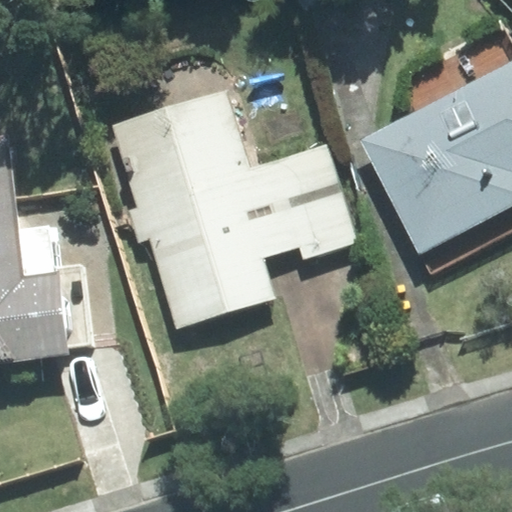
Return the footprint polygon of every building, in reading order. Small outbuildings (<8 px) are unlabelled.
[(511,62),(359,139),(428,276),(511,233),(511,62)] [(139,242),(151,239),(177,327),(276,298),(264,258),(238,171),(248,168),(226,92),(113,126),(138,208),(130,211),(139,242)] [(82,266),(78,266),(53,268),(49,230),(15,233),(4,142),(0,142),(0,361),(69,354),(69,347),(93,344),(85,269),(82,266)] [(300,248),(303,258),(357,242),(327,145),(274,160),(300,248)] [(264,258),(300,248),(274,160),(248,168),(238,171),(264,258)]
